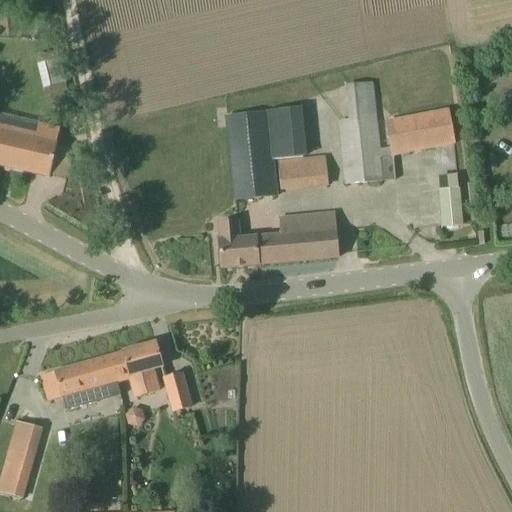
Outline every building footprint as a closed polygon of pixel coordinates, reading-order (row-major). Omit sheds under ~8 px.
[(51,29),(31,34),(29,34),(49,112),(71,106),(51,29)] [(377,83),(371,83),(346,86),(350,121),(339,122),(346,185),(394,181),(392,156),(454,144),(453,138),(464,135),(459,111),(448,113),(448,111),(385,122),(390,148),(378,150),(375,120),(381,119),(377,83)] [(301,110),(266,113),(226,116),(235,201),(275,198),(271,161),(278,161),(281,188),(327,185),(325,156),(305,158),(301,110)] [(0,166),(49,178),(57,145),(0,131),(0,166)] [(438,178),(441,207),(443,227),(461,225),(456,176),(438,178)] [(239,222),(218,224),(219,241),(218,241),(221,269),(337,258),(333,214),(279,219),(280,235),(241,239),(239,222)] [(155,344),(110,357),(116,383),(129,379),(134,398),(158,391),(152,370),(161,367),(155,344)] [(116,383),(110,357),(41,376),(48,402),(61,398),(65,411),(96,403),(92,390),(116,383)] [(173,412),(190,408),(181,375),(164,379),(173,412)] [(18,425),(0,487),(0,494),(20,500),(39,431),(18,425)]
